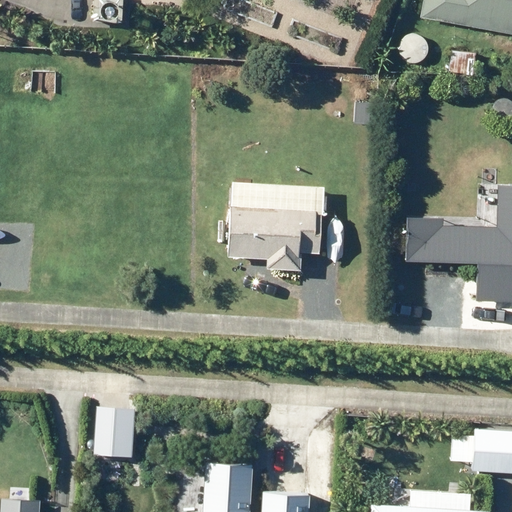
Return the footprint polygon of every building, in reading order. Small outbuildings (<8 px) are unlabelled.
[(278,14),(246,0),(227,0),(225,6),(272,27),(278,14)] [(511,0),(440,0),(437,18),(511,32),(511,0)] [(340,38),(295,20),(289,34),(335,52),(340,38)] [(511,96),(495,94),(493,118),(511,120),(511,96)] [(328,186),(234,179),(229,253),(267,255),(266,265),(304,268),(305,250),(323,251),(328,186)] [(511,300),(511,181),(500,181),(498,225),(410,221),(408,257),(479,261),(478,299),(511,300)] [(230,409),(189,406),(188,423),(229,426),(230,409)] [(511,428),(477,427),(475,470),(511,471),(511,428)] [(253,460),(177,456),(174,511),(308,511),(309,491),(252,488),(253,460)] [(493,511),(494,507),(473,506),(474,491),(402,488),(402,480),(375,478),(372,511),(493,511)] [(0,511),(39,511),(40,497),(2,496),(1,511),(0,511)]
